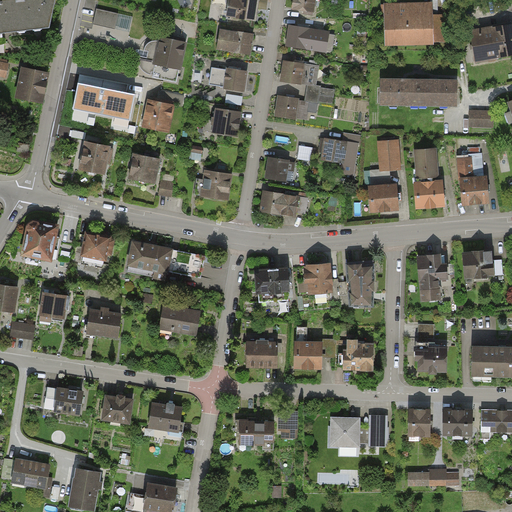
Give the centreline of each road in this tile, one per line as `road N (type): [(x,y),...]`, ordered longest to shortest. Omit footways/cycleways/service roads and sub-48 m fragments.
road 1 (residential): [(277,0),(240,238)]
road 2 (residential): [(25,195),(240,238)]
road 3 (residential): [(0,357),(215,390)]
road 4 (tertiary): [(71,0),(25,195)]
road 5 (residential): [(215,390),(391,392)]
road 6 (residential): [(395,234),(391,392)]
road 7 (residential): [(240,238),(395,234)]
road 8 (residential): [(240,238),(215,390)]
road 9 (residential): [(215,390),(193,511)]
road 10 (residential): [(391,392),(511,396)]
